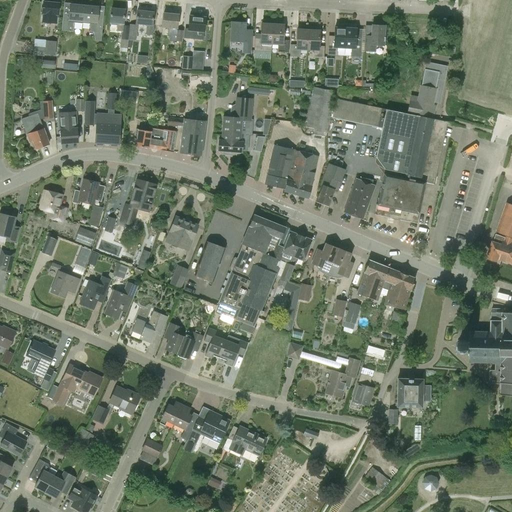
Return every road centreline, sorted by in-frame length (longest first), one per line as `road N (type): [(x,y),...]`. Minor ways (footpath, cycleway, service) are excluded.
road 1 (tertiary): [(425,268),(205,179)]
road 2 (residential): [(455,10),(232,0)]
road 3 (tertiary): [(205,179),(96,154),(0,186)]
road 4 (residential): [(363,423),(245,398),(168,371)]
road 5 (residential): [(168,371),(0,299)]
road 6 (residential): [(205,179),(217,0)]
road 7 (residential): [(103,511),(168,371)]
road 8 (residential): [(453,279),(434,359),(398,362)]
